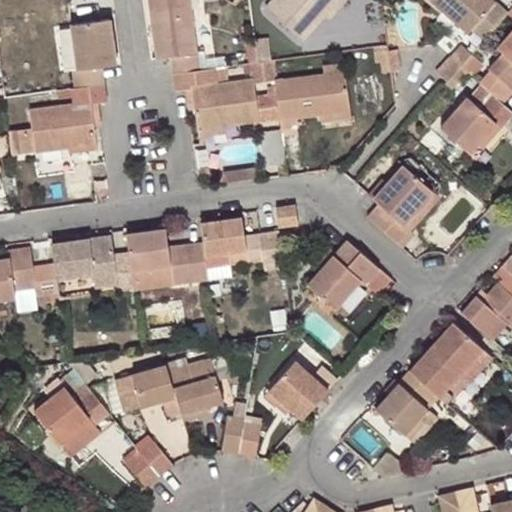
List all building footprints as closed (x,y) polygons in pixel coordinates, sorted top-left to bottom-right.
[(171,75),(202,71),(199,54),(196,31),(191,0),(147,0),(157,60),(169,58),(171,75)] [(275,0),(266,11),(303,43),(326,17),(340,0),(275,0)] [(350,0),(340,0),(326,17),(331,22),(350,0)] [(427,0),(445,15),(470,37),(474,32),(486,43),(510,16),(491,0),(427,0)] [(464,44),(470,37),(445,15),(439,22),(464,44)] [(108,22),(69,26),(73,54),(75,69),(70,69),(73,90),(103,86),(101,67),(114,64),(108,22)] [(62,56),(73,54),(69,26),(58,27),(62,56)] [(203,30),(196,31),(199,54),(206,53),(203,30)] [(492,68),(495,69),(481,86),(484,89),(493,96),(503,105),(511,94),(511,34),(498,50),(504,54),(492,68)] [(265,63),(271,63),(268,40),(253,42),(256,64),(265,63)] [(256,64),(253,42),(245,43),(248,66),(256,64)] [(388,53),(388,48),(373,50),(376,66),(381,65),(383,76),(392,75),(391,73),(389,55),(388,53)] [(463,69),(473,57),(463,48),(453,60),(463,69)] [(391,73),(392,75),(400,73),(397,53),(397,52),(388,53),(389,55),(391,73)] [(485,68),(473,57),(463,69),(469,75),(475,80),(485,68)] [(274,84),(273,80),(271,63),(265,63),(268,84),(274,84)] [(323,70),(324,77),(344,75),(343,67),(323,70)] [(214,70),(217,89),(226,87),(224,69),(214,70)] [(463,69),(446,87),(453,93),(469,75),(463,69)] [(258,125),(256,101),(254,84),(226,87),(217,89),(214,70),(202,71),(171,75),(175,95),(183,94),(191,93),(194,111),(197,132),(224,129),(258,125)] [(297,121),(316,118),(352,113),(346,74),(344,75),(324,77),(274,84),(276,98),(279,123),(280,133),(299,130),(297,121)] [(17,132),(20,154),(66,148),(95,144),(93,129),(90,105),(97,104),(105,103),(103,86),(73,90),(70,91),(72,107),(29,113),(31,130),(17,132)] [(484,89),(471,103),(481,111),(493,96),(484,89)] [(186,112),(194,111),(191,93),(183,94),(186,112)] [(478,147),(486,137),(492,142),(511,117),(511,112),(503,105),(493,96),(481,111),(471,103),(467,100),(442,131),(471,156),(478,147)] [(256,101),(258,125),(279,123),(276,98),(256,101)] [(100,128),(97,104),(90,105),(93,129),(100,128)] [(353,120),(352,113),(316,118),(317,126),(353,120)] [(225,136),(224,129),(197,132),(198,139),(225,136)] [(12,155),(20,154),(17,132),(9,133),(12,155)] [(484,151),(492,142),(486,137),(478,147),(484,151)] [(96,152),(95,144),(66,148),(67,156),(96,152)] [(397,246),(408,234),(404,230),(434,196),(404,170),(389,187),(373,204),(378,208),(368,220),(397,246)] [(224,187),(256,183),(255,171),(222,176),(224,187)] [(94,182),(96,191),(108,189),(107,180),(94,182)] [(373,204),(389,187),(383,182),(367,198),(373,204)] [(404,230),(408,234),(410,236),(441,203),(434,196),(404,230)] [(276,211),(279,226),(296,224),(295,209),(276,211)] [(230,270),(249,268),(245,241),(243,224),(201,229),(203,248),(205,260),(229,257),(230,270)] [(402,250),(413,239),(410,236),(408,234),(397,246),(402,250)] [(132,276),(171,271),(174,290),(208,286),(206,273),(205,260),(203,248),(168,251),(166,235),(127,239),(129,257),(132,276)] [(260,239),(264,266),(265,276),(285,273),(285,269),(280,236),(260,239)] [(249,268),(264,266),(260,239),(245,241),(249,268)] [(56,283),(94,279),(95,292),(117,289),(118,295),(134,293),(132,276),(129,257),(114,259),(113,242),(52,249),(55,268),(56,283)] [(336,255),(323,270),(307,288),(309,290),(305,295),(329,317),(333,312),(334,313),(360,284),(381,303),(397,286),(393,282),(381,272),(349,242),(336,255)] [(336,255),(332,251),(319,266),(323,270),(336,255)] [(31,253),(9,255),(10,262),(0,263),(0,304),(15,303),(14,295),(34,293),(35,301),(58,297),(56,283),(55,268),(33,270),(31,253)] [(206,273),(230,270),(229,257),(205,260),(206,273)] [(511,258),(502,270),(511,278),(511,258)] [(460,318),(461,319),(490,344),(491,345),(506,329),(511,334),(511,332),(511,278),(502,270),(491,282),(495,286),(485,297),(480,303),(476,300),(460,318)] [(134,293),(134,295),(174,290),(171,271),(132,276),(134,293)] [(59,302),(96,298),(95,292),(94,279),(56,283),(58,297),(59,302)] [(481,294),(476,300),(480,303),(485,297),(481,294)] [(432,394),(439,401),(460,378),(481,353),(450,326),(409,374),(432,394)] [(481,353),(460,378),(468,384),(489,360),(481,353)] [(181,416),(183,424),(201,418),(199,412),(205,411),(223,405),(212,363),(169,374),(177,401),(178,407),(181,416)] [(277,409),(282,403),(291,411),(304,422),(329,394),(313,380),(295,364),(264,398),(277,409)] [(166,420),(181,416),(178,407),(177,401),(169,374),(167,369),(119,382),(128,414),(162,405),(166,420)] [(323,369),(313,380),(329,394),(338,383),(323,369)] [(432,394),(409,374),(376,412),(403,437),(427,410),(422,406),(432,394)] [(90,423),(95,429),(108,418),(90,396),(77,406),(64,390),(33,414),(59,447),(90,423)] [(285,418),(291,411),(282,403),(277,409),(285,418)] [(438,420),(427,410),(403,437),(415,447),(438,420)] [(95,429),(101,436),(114,426),(108,418),(95,429)] [(243,424),(242,430),(259,433),(261,420),(244,418),(243,424)] [(218,455),(237,458),(242,430),(243,424),(224,420),(218,455)] [(32,437),(40,431),(32,421),(24,427),(32,437)] [(68,460),(101,436),(95,429),(90,423),(59,447),(68,460)] [(259,433),(242,430),(237,458),(254,461),(259,433)] [(153,445),(139,457),(156,479),(171,467),(153,445)] [(143,489),(156,479),(139,457),(134,451),(122,462),(143,489)] [(481,511),(475,485),(457,489),(462,511),(481,511)] [(445,511),(462,511),(457,489),(441,493),(445,511)] [(511,511),(511,497),(492,502),(494,511),(511,511)] [(327,511),(330,507),(315,498),(306,511),(327,511)]
